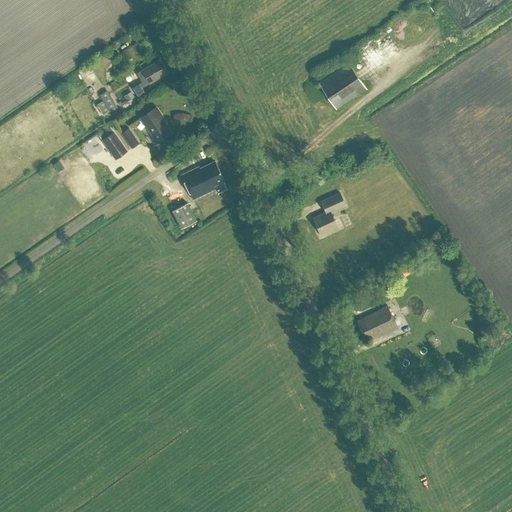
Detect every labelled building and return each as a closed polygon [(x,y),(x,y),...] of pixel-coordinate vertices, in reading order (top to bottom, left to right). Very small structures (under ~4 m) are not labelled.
[(137,73),(145,85),(168,72),(160,59),(137,73)] [(366,88),(349,62),(318,83),(336,109),(366,88)] [(116,107),(107,89),(99,94),(108,111),(116,107)] [(127,101),(134,97),(131,92),(124,96),(127,101)] [(95,104),(101,114),(107,111),(102,101),(95,104)] [(156,106),(141,117),(156,141),(170,132),(160,116),(162,115),(156,106)] [(113,131),(102,139),(115,159),(127,151),(113,131)] [(123,137),(131,149),(139,144),(131,132),(123,137)] [(75,145),(58,154),(64,167),(69,164),(71,169),(84,163),(75,145)] [(52,164),(57,172),(63,168),(59,160),(52,164)] [(215,160),(200,167),(199,166),(181,174),(192,198),(215,187),(213,185),(224,180),(215,160)] [(313,218),(321,236),(330,232),(329,231),(338,227),(331,212),(346,206),(340,192),(321,201),(326,212),(313,218)] [(172,210),(180,227),(195,219),(187,202),(172,210)] [(370,335),(372,340),(398,327),(387,305),(356,321),(365,338),(370,335)]
